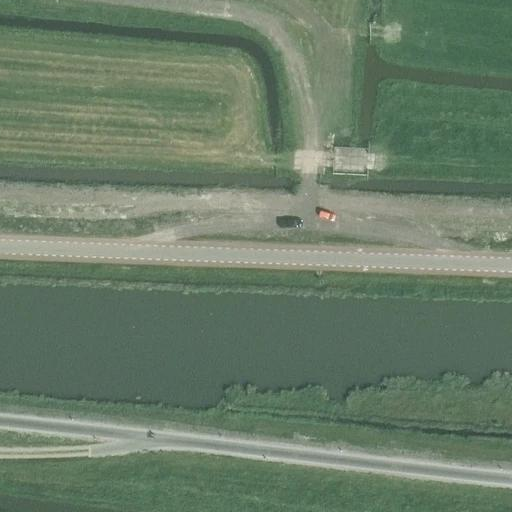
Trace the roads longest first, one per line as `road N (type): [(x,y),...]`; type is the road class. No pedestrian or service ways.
road 1 (unclassified): [(0,422),(511,480)]
road 2 (secondary): [(0,247),(511,268)]
road 3 (track): [(491,267),(445,246),(309,224),(208,230),(147,252)]
